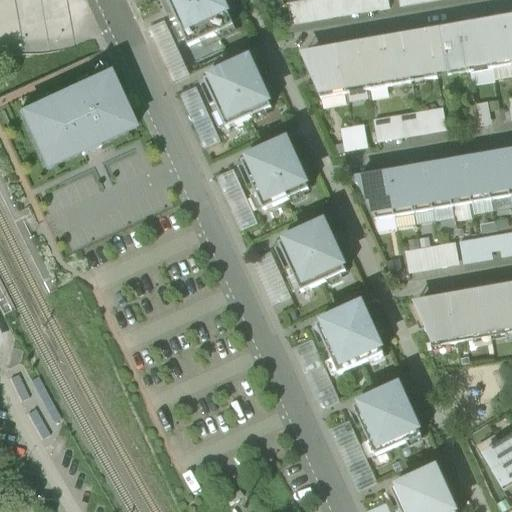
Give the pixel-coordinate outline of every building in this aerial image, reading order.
[(221,0),(166,0),(189,49),(234,28),(221,0)] [(322,0),(287,6),(291,28),(390,10),(388,0),(322,0)] [(398,0),(400,9),(450,0),(398,0)] [(493,71),(511,67),(511,58),(506,22),(484,25),(493,71)] [(146,31),(171,86),(189,77),(164,23),(146,31)] [(470,75),(493,71),(484,25),(463,29),(470,75)] [(448,79),(470,75),(463,29),(440,33),(448,79)] [(443,80),(448,79),(440,33),(435,34),(430,35),(437,80),(443,80)] [(425,83),(437,80),(430,35),(404,39),(411,81),(425,79),(425,83)] [(412,85),(411,81),(404,39),(360,47),(368,93),(411,85),(412,85)] [(347,96),(368,93),(360,47),(339,51),(347,96)] [(321,101),(347,96),(339,51),(310,56),(320,77),(311,81),(317,94),(318,94),(321,101)] [(272,110),(250,61),(204,81),(226,131),(272,110)] [(511,67),(493,71),(494,82),(511,79),(511,67)] [(110,72),(19,114),(46,172),(91,152),(137,130),(110,72)] [(177,98),(202,152),(220,144),(195,89),(177,98)] [(484,106),(476,108),(480,130),(488,128),(484,106)] [(480,130),(476,108),(466,110),(470,131),(480,130)] [(444,113),(374,126),(378,148),(448,135),(444,113)] [(364,127),(342,131),(346,153),(368,149),(364,127)] [(242,164),(264,213),(309,192),(306,185),(287,143),(242,164)] [(511,154),(503,156),(509,192),(511,191),(511,154)] [(484,159),(490,195),(509,192),(503,156),(484,159)] [(465,163),(471,198),(490,195),(484,159),(465,163)] [(445,166),(451,202),(471,198),(465,163),(445,166)] [(426,170),(432,205),(451,202),(445,166),(426,170)] [(407,173),(413,208),(432,205),(426,170),(407,173)] [(214,180),(239,235),(257,226),(232,172),(214,180)] [(387,176),(394,212),(413,208),(407,173),(387,176)] [(357,181),(373,215),(394,212),(387,176),(357,181)] [(511,199),(509,192),(490,195),(491,202),(511,199)] [(491,202),(490,195),(471,198),(472,206),(491,202)] [(472,206),(471,198),(451,202),(453,209),(472,206)] [(453,209),(451,202),(432,205),(434,213),(453,209)] [(434,213),(432,205),(413,208),(414,216),(434,213)] [(414,216),(413,208),(394,212),(395,219),(414,216)] [(395,219),(394,212),(373,215),(376,222),(395,219)] [(279,246),(301,295),(347,274),(343,267),(344,267),(324,225),(307,233),(296,238),(279,246)] [(511,258),(511,235),(498,238),(500,253),(502,260),(511,258)] [(492,254),(500,253),(498,238),(489,240),(492,254)] [(493,262),(492,254),(489,240),(460,245),(462,259),(463,267),(493,262)] [(405,254),(409,276),(460,267),(456,245),(405,254)] [(252,262),(277,317),(295,309),(270,254),(252,262)] [(509,336),(511,335),(511,288),(450,300),(458,345),(474,342),(473,339),(508,332),(509,336)] [(442,348),(458,345),(450,300),(419,305),(430,327),(425,329),(432,346),(441,344),(442,348)] [(414,306),(425,329),(430,327),(419,305),(414,306)] [(317,328),(339,377),(384,356),(381,350),(382,350),(362,307),(322,325),(317,328)] [(292,351),(321,414),(339,405),(311,343),(292,351)] [(354,409),(376,458),(422,438),(399,389),(354,409)] [(330,433),(358,495),(376,487),(348,424),(330,433)] [(511,441),(504,446),(501,447),(511,464),(511,441)] [(511,464),(501,447),(499,449),(483,458),(493,474),(492,474),(504,494),(511,489),(511,464)] [(391,491),(400,511),(455,511),(437,470),(391,491)]
